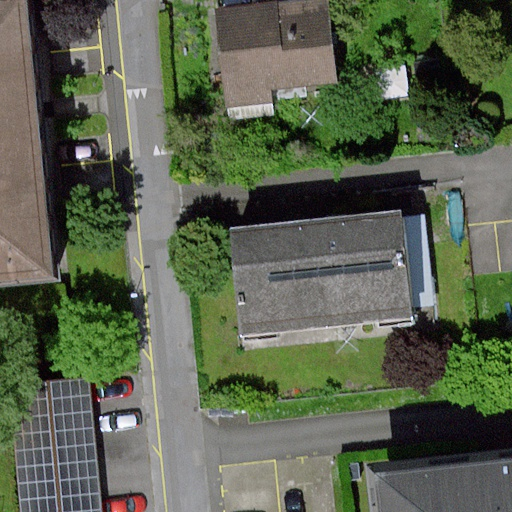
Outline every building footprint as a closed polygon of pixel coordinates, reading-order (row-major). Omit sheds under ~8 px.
[(0,0),(0,282),(53,277),(25,0),(0,0)] [(277,89),(343,84),(332,0),(316,0),(220,9),(230,107),(277,103),(277,89)] [(409,213),(239,230),(249,333),(420,317),(409,213)] [(102,511),(93,378),(13,385),(23,511),(102,511)] [(511,511),(511,448),(374,463),(378,511),(511,511)]
